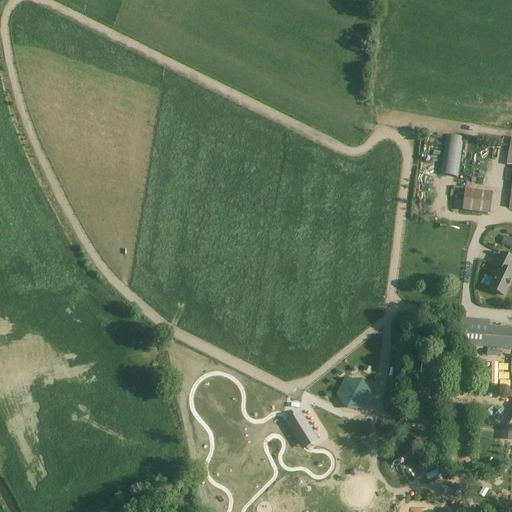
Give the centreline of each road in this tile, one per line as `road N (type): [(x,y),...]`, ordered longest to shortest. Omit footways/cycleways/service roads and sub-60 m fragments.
road 1 (unknown): [(511,315),(388,304),(373,424),(174,330),(115,281),(63,191),(24,99),(7,15),(16,0)]
road 2 (unknown): [(45,0),(353,150),(395,131),(410,148)]
road 3 (unknown): [(410,148),(388,304)]
